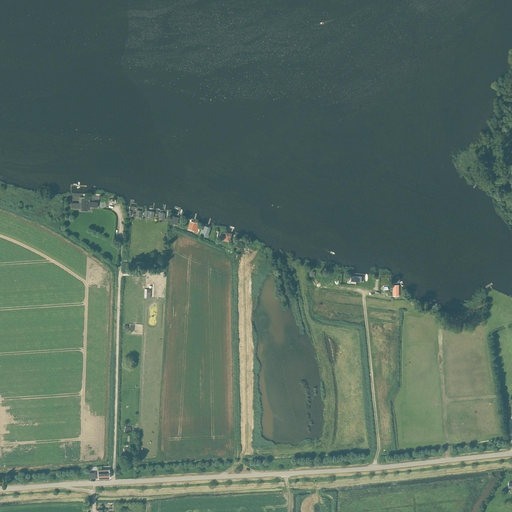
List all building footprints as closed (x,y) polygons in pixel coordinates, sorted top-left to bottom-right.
[(71,202),(71,208),(81,208),(81,210),(87,211),(88,211),(88,207),(97,207),(97,202),(90,202),(88,202),(88,201),(88,200),(81,199),(81,203),(79,203),(71,202)] [(170,216),(168,224),(173,225),(173,224),(177,225),(178,218),(174,217),(174,216),(170,216)] [(190,221),(188,229),(193,231),(193,232),(197,233),(200,225),(196,224),(197,223),(190,221)] [(201,229),(199,235),(205,237),(207,231),(210,232),(211,228),(204,225),(204,226),(203,229),(201,229)] [(220,234),(219,240),(230,242),(232,234),(231,233),(225,232),(224,235),(220,234)] [(108,473),(108,470),(98,471),(98,479),(109,478),(109,473),(108,473)]
